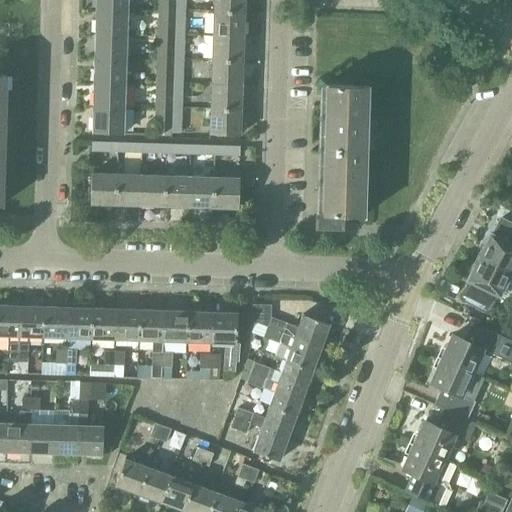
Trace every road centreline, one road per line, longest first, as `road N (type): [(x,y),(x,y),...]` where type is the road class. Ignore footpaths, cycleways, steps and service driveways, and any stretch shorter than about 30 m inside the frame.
road 1 (residential): [(272,270),(285,0)]
road 2 (residential): [(44,262),(50,0)]
road 3 (tertiary): [(327,511),(413,283)]
road 4 (residential): [(44,262),(272,270)]
road 5 (tertiary): [(413,283),(511,96)]
road 6 (residential): [(272,270),(383,272),(413,283)]
